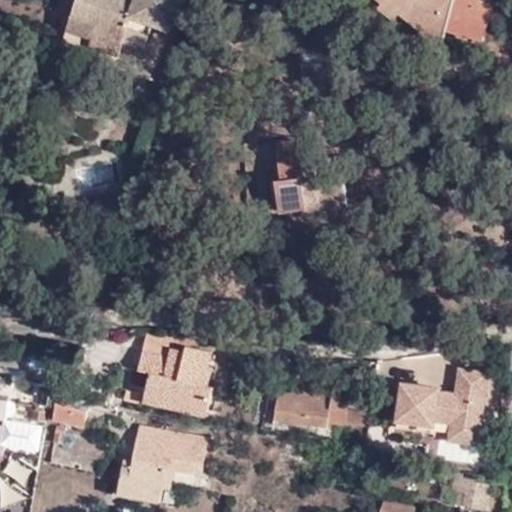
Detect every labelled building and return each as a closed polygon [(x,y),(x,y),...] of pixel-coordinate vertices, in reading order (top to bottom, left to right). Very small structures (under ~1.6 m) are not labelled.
[(83,0),(77,17),(102,26),(96,45),(97,46),(118,53),(122,42),(142,49),(152,22),(172,30),(183,0),(83,0)] [(441,54),(447,30),(483,39),(489,19),(498,17),(493,0),(382,0),(383,1),(378,7),(395,20),(400,13),(424,33),(421,37),(441,54)] [(102,26),(77,17),(68,43),(94,52),(97,46),(96,45),(102,26)] [(346,209),(343,183),(320,185),(319,178),(315,151),(300,152),(299,139),(279,141),(283,181),(278,181),(280,211),(307,209),(307,212),(346,209)] [(385,173),(367,155),(355,167),(373,185),(385,173)] [(320,185),(343,183),(343,176),(319,178),(320,185)] [(118,197),(97,200),(100,217),(120,214),(118,197)] [(193,347),(194,339),(174,334),(151,333),(147,351),(171,356),(173,349),(188,352),(189,346),(193,347)] [(181,401),(209,408),(210,408),(214,387),(210,386),(214,367),(211,366),(214,351),(193,347),(189,346),(188,352),(173,349),(171,356),(147,351),(143,371),(156,374),(153,386),(182,394),(181,401)] [(2,351),(0,359),(0,365),(29,371),(32,355),(2,351)] [(68,371),(113,382),(114,374),(69,365),(68,371)] [(458,395),(441,393),(440,393),(439,397),(428,395),(430,388),(405,385),(400,420),(437,426),(437,421),(455,423),(454,428),(481,431),(489,374),(462,371),(458,395)] [(267,428),(327,439),(328,429),(277,420),(282,387),(274,385),(267,428)] [(208,413),(209,408),(181,401),(182,394),(153,386),(150,400),(208,413)] [(339,411),(340,407),(342,391),(317,388),(316,392),(282,387),(277,420),(328,429),(331,410),(339,411)] [(440,393),(441,393),(441,389),(430,388),(428,395),(439,397),(440,393)] [(146,396),(131,391),(130,400),(146,403),(146,396)] [(8,399),(0,397),(0,418),(6,419),(8,399)] [(87,411),(60,405),(57,421),(82,426),(87,411)] [(348,423),(350,408),(340,407),(339,411),(331,410),(328,429),(327,439),(336,440),(339,423),(348,423)] [(372,427),(374,413),(350,408),(348,423),(372,427)] [(46,423),(47,412),(34,410),(33,421),(46,423)] [(437,426),(400,420),(399,428),(435,433),(437,426)] [(68,428),(58,426),(56,441),(88,448),(89,439),(68,434),(68,428)] [(127,455),(124,472),(163,480),(166,480),(168,468),(175,470),(176,470),(202,475),(209,440),(142,427),(137,457),(127,455)] [(480,443),(481,431),(454,428),(453,439),(480,443)] [(166,480),(173,482),(175,470),(168,468),(166,480)] [(163,480),(124,472),(120,493),(162,501),(164,488),(166,480),(163,480)] [(471,476),(470,479),(456,476),(453,488),(469,492),(465,505),(484,510),(491,480),(471,476)] [(172,490),(173,482),(166,480),(164,488),(172,490)] [(385,511),(415,511),(418,504),(391,494),(385,511)]
